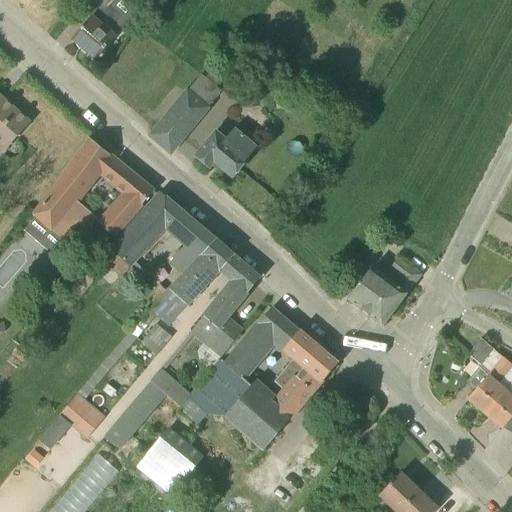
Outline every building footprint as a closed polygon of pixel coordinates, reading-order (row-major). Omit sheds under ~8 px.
[(96,61),(117,36),(117,35),(134,15),(116,0),(91,0),(83,10),(93,18),(73,41),(96,61)] [(150,137),(170,154),(174,149),(221,93),(201,77),(150,137)] [(30,123),(0,96),(0,148),(4,152),(30,123)] [(258,148),(235,129),(225,141),(217,134),(196,158),(209,169),(214,163),(233,179),(258,148)] [(79,203),(100,176),(109,185),(123,167),(91,141),(35,215),(66,242),(78,227),(85,232),(96,220),(88,213),(89,211),(79,203)] [(153,192),(123,167),(109,185),(122,196),(98,223),(112,236),(141,207),(153,192)] [(215,241),(161,194),(99,261),(119,278),(126,270),(142,285),(149,278),(133,263),(166,229),(186,246),(175,258),(188,269),(215,241)] [(386,235),(380,237),(378,243),(383,248),(389,246),(391,240),(386,235)] [(218,273),(230,284),(245,267),(215,241),(188,269),(169,290),(166,288),(148,309),(166,325),(218,273)] [(383,326),(421,276),(399,260),(390,271),(400,279),(394,286),(372,269),(348,301),(381,327),(383,326)] [(225,319),(255,285),(259,279),(245,267),(230,284),(190,332),(194,335),(204,344),(220,357),(241,333),(225,319)] [(77,279),(71,288),(76,291),(82,282),(77,279)] [(198,425),(206,416),(226,416),(265,450),(337,365),(271,309),(226,365),(222,361),(192,396),(189,394),(177,407),(198,425)] [(157,356),(171,338),(157,326),(142,344),(157,356)] [(164,372),(194,335),(190,332),(160,369),(164,372)] [(481,340),(469,354),(468,356),(480,366),(493,351),(481,340)] [(21,344),(12,355),(22,363),(31,351),(21,344)] [(485,415),(511,385),(511,366),(493,351),(480,366),(491,374),(468,401),(485,415)] [(189,394),(162,370),(151,383),(177,407),(189,394)] [(503,430),(511,419),(511,385),(485,415),(503,430)] [(105,419),(78,396),(59,418),(86,441),(105,419)] [(204,457),(169,429),(137,468),(172,496),(204,457)] [(49,511),(88,511),(128,468),(106,449),(49,511)] [(44,458),(35,450),(25,461),(35,469),(44,458)] [(400,511),(420,493),(401,474),(368,509),(370,511),(380,511),(387,505),(394,511),(400,511)] [(436,511),(438,511),(420,493),(400,511),(436,511)]
